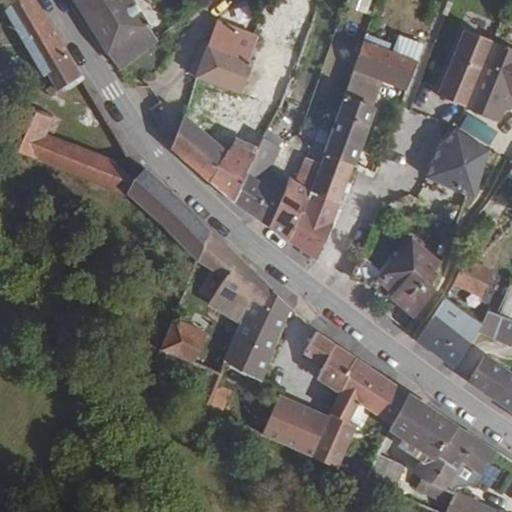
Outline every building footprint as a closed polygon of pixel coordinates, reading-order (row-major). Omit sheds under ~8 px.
[(79,77),(33,0),(13,0),(6,11),(40,74),(54,69),(58,77),(54,82),(51,86),(51,90),(54,94),(63,97),(65,84),(79,77)] [(146,44),(115,0),(67,0),(114,68),(146,44)] [(368,12),(371,0),(349,0),(347,6),(368,12)] [(214,23),(195,78),(236,92),(246,67),(243,65),(252,35),(214,23)] [(463,109),(489,44),(461,32),(435,97),(463,109)] [(236,92),(254,100),(274,44),(252,35),(243,65),(246,67),(236,92)] [(301,52),(274,44),(254,100),(259,101),(257,108),(275,113),(277,108),(290,80),(301,52)] [(412,63),(362,46),(352,71),(364,76),(380,82),(389,84),(389,89),(397,91),(397,88),(402,89),(412,63)] [(307,73),(296,68),(290,80),(303,84),(307,73)] [(364,76),(352,71),(342,101),(354,105),(364,76)] [(335,95),(305,85),(291,114),(303,118),(307,113),(324,119),(331,110),(335,95)] [(369,112),(342,101),(325,154),(349,165),(369,112)] [(211,139),(182,113),(169,148),(207,180),(228,144),(250,107),(240,103),(236,111),(230,107),(211,139)] [(17,104),(0,143),(0,145),(132,201),(195,258),(207,229),(143,167),(130,181),(110,162),(53,137),(57,120),(17,104)] [(281,136),(268,127),(261,141),(231,200),(266,228),(280,197),(260,181),(281,136)] [(447,130),(432,169),(438,171),(453,133),(447,130)] [(237,150),(228,144),(207,180),(231,200),(261,141),(248,133),(237,150)] [(438,171),(432,169),(424,190),(461,204),(464,194),(473,196),(486,150),(471,141),(453,133),(438,171)] [(349,165),(325,154),(324,157),(321,163),(308,190),(335,202),(349,165)] [(266,228),(284,240),(321,163),(312,159),(299,185),(291,182),(287,180),(280,197),(266,228)] [(335,202),(308,190),(284,240),(314,260),(335,202)] [(235,330),(241,315),(248,299),(261,305),(269,290),(207,229),(195,258),(216,277),(200,315),(227,326),(235,330)] [(370,283),(411,317),(432,288),(429,284),(434,273),(430,270),(439,261),(407,236),(370,283)] [(77,250),(54,269),(82,307),(106,288),(88,262),(77,250)] [(460,262),(454,283),(481,294),(488,276),(460,262)] [(511,282),(510,282),(498,312),(511,316),(511,282)] [(257,379),(288,309),(269,290),(261,305),(248,299),(241,315),(235,330),(223,359),(257,379)] [(186,326),(197,330),(221,340),(227,326),(200,315),(192,312),(186,326)] [(511,342),(511,316),(498,312),(489,334),(511,343),(511,342)] [(448,326),(433,314),(415,339),(450,368),(478,331),(479,328),(459,313),(448,326)] [(188,374),(189,371),(200,343),(167,329),(154,360),(188,374)] [(312,384),(335,395),(351,358),(313,331),(301,358),(317,371),(312,384)] [(360,480),(365,470),(340,457),(339,457),(363,408),(388,425),(404,392),(351,358),(335,395),(322,424),(308,455),(360,480)] [(506,374),(482,358),(466,381),(473,386),(492,400),(506,374)] [(154,360),(147,376),(189,395),(188,400),(204,407),(214,382),(199,375),(189,371),(188,374),(154,360)] [(511,374),(510,377),(506,374),(492,400),(494,401),(511,414),(511,374)] [(214,382),(209,401),(223,404),(228,386),(214,382)] [(443,507),(449,494),(441,489),(430,480),(437,460),(432,458),(450,423),(404,392),(388,425),(386,428),(420,450),(408,471),(416,476),(412,484),(443,507)] [(308,455),(322,424),(268,401),(254,431),(308,455)] [(479,473),(490,448),(450,423),(432,458),(437,460),(430,480),(441,489),(444,484),(455,462),(479,473)] [(398,467),(373,455),(365,470),(360,480),(386,492),(398,467)] [(455,462),(444,484),(457,489),(475,483),(479,473),(455,462)] [(490,511),(449,494),(443,507),(441,511),(490,511)]
